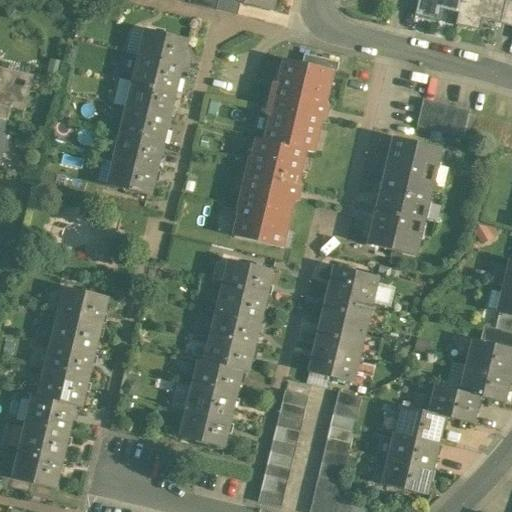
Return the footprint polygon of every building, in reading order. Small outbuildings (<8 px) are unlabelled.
[(194,3),(195,4),(217,10),(218,0),(193,0),(194,0),(194,2),(194,3)] [(240,4),(223,0),(218,0),(217,10),(238,15),(240,4)] [(273,0),(223,0),(240,4),(270,11),(273,0)] [(419,0),(415,15),(437,21),(441,7),(460,11),(462,0),(419,0)] [(462,0),(460,11),(457,25),(481,31),(484,17),(501,21),(506,0),(505,0),(462,0)] [(511,1),(506,0),(501,21),(500,24),(511,26),(511,1)] [(128,54),(140,56),(146,30),(135,27),(128,54)] [(189,40),(146,30),(140,56),(183,67),(189,40)] [(340,63),(305,54),(302,64),(333,72),(337,73),(340,63)] [(183,67),(140,56),(134,82),(176,92),(183,67)] [(302,64),(285,60),(280,85),(276,84),(268,116),(272,117),(266,142),(306,151),(314,153),(322,117),(326,118),(329,107),(325,106),(333,72),(302,64)] [(9,71),(0,68),(0,119),(7,121),(11,105),(25,108),(32,76),(30,76),(29,81),(8,76),(9,71)] [(176,92),(134,82),(127,108),(170,118),(176,92)] [(423,100),(417,127),(429,130),(435,102),(423,100)] [(447,105),(435,102),(429,130),(440,132),(447,105)] [(458,108),(447,105),(440,132),(452,135),(458,108)] [(170,118),(127,108),(121,134),(164,144),(170,118)] [(470,110),(458,108),(452,135),(463,138),(464,138),(469,115),(470,110)] [(511,125),(469,115),(464,138),(511,149),(511,125)] [(7,121),(0,119),(0,156),(5,157),(11,135),(3,133),(6,121),(7,121)] [(164,144),(121,134),(115,160),(158,170),(164,144)] [(381,191),(430,203),(436,178),(441,179),(444,177),(446,167),(445,164),(440,163),(443,150),(394,138),(381,191)] [(266,142),(258,140),(253,161),(251,160),(240,208),(242,208),(235,237),(283,248),(295,198),(299,199),(301,188),(297,187),(306,151),(266,142)] [(158,170),(115,160),(109,186),(151,196),(158,170)] [(430,203),(381,191),(368,245),(417,256),(430,203)] [(273,271),(230,261),(223,287),(267,297),(273,271)] [(378,277),(335,267),(329,294),(372,304),(378,277)] [(378,277),(372,304),(385,307),(391,280),(378,277)] [(109,298),(65,287),(58,316),(102,326),(109,298)] [(267,297),(223,287),(217,312),(261,323),(267,297)] [(511,288),(505,287),(503,293),(491,290),(487,308),(499,311),(499,313),(511,316),(511,288)] [(372,304),(329,294),(323,320),(366,330),(372,304)] [(261,323),(217,312),(211,337),(255,348),(261,323)] [(511,316),(499,313),(496,329),(511,332),(511,316)] [(102,326),(58,316),(52,343),(95,353),(102,326)] [(366,330),(323,320),(316,346),(359,356),(366,330)] [(511,332),(496,329),(484,326),(480,342),(511,349),(511,332)] [(255,348),(211,337),(205,363),(243,372),(249,373),(255,348)] [(511,349),(480,342),(473,340),(467,366),(511,377),(511,373),(511,349)] [(95,353),(52,343),(45,370),(89,381),(95,353)] [(359,356),(316,346),(310,373),(353,383),(359,356)] [(205,363),(199,361),(193,387),(237,397),(243,372),(205,363)] [(462,386),(467,366),(452,363),(447,382),(462,386)] [(511,377),(467,366),(462,386),(462,387),(460,392),(480,397),(505,403),(511,377)] [(89,381),(45,370),(39,398),(76,407),(82,408),(89,381)] [(237,397),(193,387),(187,412),(231,422),(237,397)] [(454,391),(436,387),(430,414),(445,417),(474,424),(480,397),(460,392),(454,391)] [(309,397),(286,391),(283,403),(306,409),(309,397)] [(362,398),(339,392),(336,404),(359,409),(362,398)] [(39,398),(33,397),(27,424),(69,435),(76,407),(39,398)] [(306,409),(283,403),(280,415),(303,420),(306,409)] [(359,409),(336,404),(333,415),(357,421),(359,409)] [(430,414),(402,407),(396,433),(439,444),(445,417),(430,414)] [(231,422),(187,412),(181,438),(224,448),(231,422)] [(303,420),(280,415),(277,426),(301,432),(303,420)] [(69,435),(27,424),(20,452),(63,462),(69,435)] [(301,432),(277,426),(274,439),(297,445),(301,432)] [(354,433),(330,427),(328,438),(351,444),(354,433)] [(439,444),(396,433),(390,459),(433,469),(439,444)] [(351,444),(328,438),(325,451),(348,457),(351,444)] [(297,445),(274,439),(271,452),(294,457),(297,445)] [(348,457),(325,451),(322,464),(345,469),(348,457)] [(63,462),(20,452),(13,480),(32,484),(56,490),(63,462)] [(294,457),(271,452),(268,464),(291,470),(294,457)] [(433,469),(390,459),(383,485),(427,495),(433,469)] [(291,470),(268,464),(265,477),(288,482),(291,470)] [(345,469),(322,464),(319,476),(342,482),(345,469)] [(342,482),(319,476),(316,489),(339,495),(342,482)] [(13,480),(2,477),(0,485),(0,489),(29,496),(32,484),(13,480)] [(288,482),(265,477),(262,489),(285,495),(288,482)] [(285,495),(262,489),(259,502),(282,508),(285,495)] [(339,495),(316,489),(313,502),(336,507),(339,495)] [(339,495),(336,507),(334,511),(366,511),(368,510),(339,495)] [(389,511),(402,511),(406,507),(396,501),(389,511)] [(334,511),(336,507),(313,502),(310,511),(334,511)]
